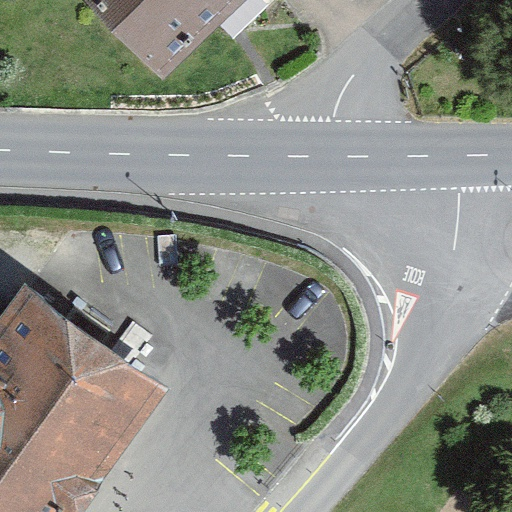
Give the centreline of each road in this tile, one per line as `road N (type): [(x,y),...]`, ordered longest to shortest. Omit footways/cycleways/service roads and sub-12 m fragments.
road 1 (residential): [(292,511),(420,365),(451,258)]
road 2 (secondary): [(0,147),(300,156)]
road 3 (tertiary): [(300,156),(460,0)]
road 4 (secondary): [(300,156),(449,153)]
